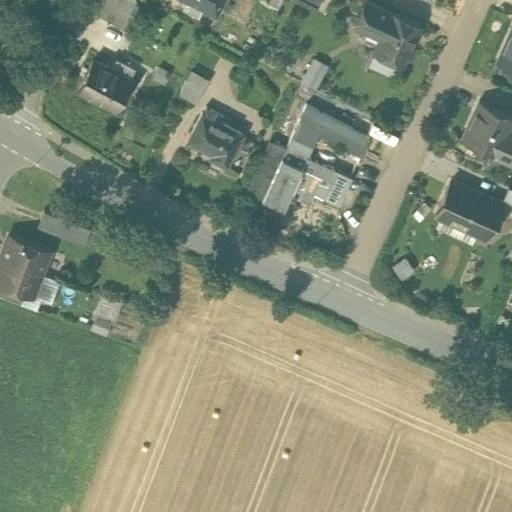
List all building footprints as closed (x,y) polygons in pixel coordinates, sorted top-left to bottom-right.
[(135,0),(101,0),(95,14),(121,27),(135,0)] [(223,0),(185,0),(189,2),(185,9),(197,15),(200,8),(215,16),(223,0)] [(319,0),(295,0),(316,9),(319,0)] [(419,24),(366,0),(365,0),(354,24),(380,36),(372,51),(374,52),(368,63),(390,73),(396,62),(401,64),(419,24)] [(511,24),(497,58),(511,64),(511,24)] [(314,59),(303,82),(317,88),(328,66),(314,59)] [(129,80),(91,60),(75,89),(101,103),(100,104),(109,109),(109,107),(113,109),(129,80)] [(210,80),(194,71),(180,96),(196,105),(210,80)] [(511,114),(508,113),(478,100),(461,139),(511,162),(511,159),(511,134),(505,131),(511,116),(511,115),(511,114)] [(351,127),(306,105),(286,147),(309,157),(319,136),(362,156),(371,137),(351,127)] [(233,121),(205,107),(201,113),(229,127),(233,121)] [(201,113),(186,142),(211,155),(210,158),(225,166),(242,133),(229,127),(201,113)] [(378,124),(358,114),(351,127),(371,137),(378,124)] [(268,142),(245,190),(262,198),(285,150),(268,142)] [(309,157),(286,147),(285,150),(262,198),(283,207),(289,194),(310,204),(315,192),(323,196),(322,198),(339,206),(352,178),(309,157)] [(495,198),(451,178),(434,213),(479,234),(495,198)] [(511,187),(508,186),(497,208),(511,215),(511,187)] [(48,206),(41,224),(88,241),(94,223),(48,206)] [(49,249),(8,233),(0,253),(0,255),(40,271),(49,249)] [(502,262),(483,254),(469,286),(488,294),(502,262)] [(40,271),(0,255),(0,281),(25,291),(32,294),(40,271)] [(25,291),(0,281),(0,294),(21,302),(25,291)] [(118,301),(102,294),(96,310),(112,316),(118,301)]
